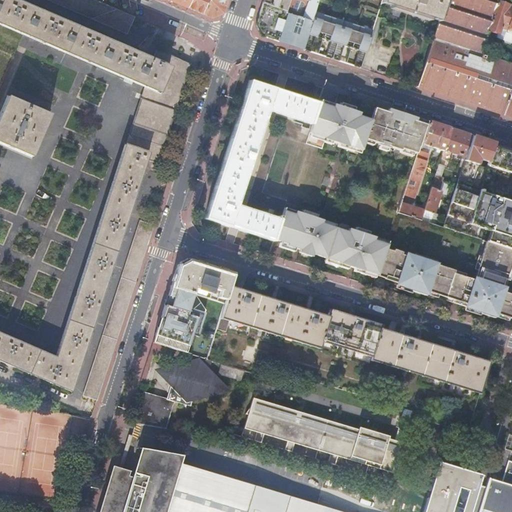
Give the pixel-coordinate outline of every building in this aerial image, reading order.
[(0,0),(0,24),(147,89),(141,106),(139,112),(135,123),(128,144),(126,143),(56,356),(0,332),(0,359),(71,390),(146,161),(156,164),(166,132),(169,123),(171,116),(187,66),(156,53),(153,61),(137,54),(105,40),(68,24),(35,10),(12,0),(0,0)] [(134,18),(93,0),(48,0),(127,34),(134,18)] [(198,12),(203,15),(209,0),(190,0),(187,8),(198,12)] [(209,0),(203,15),(211,18),(222,13),(226,1),(226,0),(209,0)] [(263,0),(263,3),(289,12),(313,21),(315,13),(318,4),(306,0),(263,0)] [(386,0),(395,3),(394,7),(410,12),(428,18),(429,14),(440,18),(445,0),(386,0)] [(445,0),(440,18),(435,32),(418,87),(445,96),(475,105),(490,58),(480,55),(488,30),(497,1),(494,0),(445,0)] [(511,6),(497,1),(488,30),(498,33),(504,35),(505,30),(507,30),(508,33),(511,34),(511,6)] [(262,36),(304,50),(309,35),(313,21),(289,14),(289,12),(263,3),(256,25),(262,36)] [(358,53),(354,66),(361,68),(362,64),(373,32),(315,13),(313,21),(309,35),(304,50),(310,52),(314,39),(315,37),(331,42),(330,45),(326,57),(339,61),(343,49),(344,46),(358,51),(358,53)] [(478,106),(503,115),(511,86),(511,65),(490,58),(475,105),(478,106)] [(238,230),(274,241),(282,217),(279,216),(278,219),(241,207),(237,205),(268,110),(272,112),(312,124),(318,103),(283,92),(279,91),(275,89),(250,81),(205,219),(227,226),(230,227),(234,228),(238,230)] [(511,86),(503,115),(511,117),(511,86)] [(31,156),(49,114),(7,96),(0,112),(0,142),(8,146),(31,156)] [(320,100),(318,103),(312,124),(306,143),(322,149),(324,142),(325,138),(332,141),(339,143),(355,148),(361,150),(364,143),(366,137),(375,140),(374,142),(379,144),(379,145),(380,145),(388,148),(389,148),(390,147),(401,151),(402,149),(413,153),(417,154),(418,151),(420,144),(426,125),(427,122),(417,118),(393,111),(389,109),(388,112),(375,108),(371,120),(362,117),(358,116),(359,113),(353,111),(339,106),(333,104),(320,100)] [(432,123),(427,122),(426,125),(420,144),(425,145),(423,149),(427,150),(427,149),(429,150),(430,147),(443,151),(450,129),(432,123)] [(469,135),(450,129),(443,151),(441,158),(449,161),(452,153),(465,158),(472,136),(469,135)] [(488,162),(494,143),(476,138),(472,136),(465,158),(464,161),(479,166),(481,160),(488,162)] [(366,137),(364,143),(373,146),(374,142),(375,140),(366,137)] [(355,148),(339,143),(338,146),(354,152),(355,148)] [(511,149),(500,145),(494,143),(488,162),(487,166),(511,173),(511,201),(479,191),(480,187),(486,168),(479,166),(464,161),(460,174),(458,180),(443,228),(465,235),(487,242),(498,245),(511,249),(511,149)] [(428,154),(418,151),(417,154),(404,196),(414,199),(428,154)] [(434,179),(424,210),(424,211),(433,213),(433,214),(436,205),(438,200),(441,191),(439,190),(441,182),(434,179)] [(424,210),(402,203),(398,213),(421,220),(424,211),(424,210)] [(282,217),(274,241),(280,243),(281,241),(287,243),(287,245),(295,248),(297,249),(300,250),(299,252),(311,256),(312,254),(326,258),(334,261),(340,264),(344,265),(349,266),(355,268),(363,270),(367,272),(378,275),(386,249),(388,245),(374,240),(375,237),(368,235),(355,231),(349,229),(348,232),(335,228),(321,223),(322,221),(322,220),(316,218),(302,213),(295,211),(294,214),(284,211),(282,217)] [(424,211),(421,220),(430,223),(433,213),(424,211)] [(83,394),(97,399),(154,224),(140,220),(83,394)] [(511,249),(498,245),(487,242),(482,257),(477,270),(477,271),(478,271),(481,272),(478,282),(474,281),(464,277),(455,274),(453,274),(454,271),(428,262),(414,257),(414,256),(413,256),(394,250),(393,251),(386,249),(378,275),(377,276),(385,278),(386,276),(398,280),(397,283),(396,285),(411,290),(410,291),(425,295),(426,291),(445,297),(466,304),(465,307),(469,309),(479,312),(479,313),(493,318),(495,314),(511,318),(511,295),(503,293),(504,290),(511,265),(511,249)] [(414,254),(413,256),(414,256),(414,257),(428,262),(429,259),(414,254)] [(225,303),(230,287),(234,272),(195,260),(190,259),(178,264),(173,279),(171,287),(193,294),(207,298),(225,303)] [(167,298),(152,343),(187,353),(192,335),(195,336),(198,327),(199,328),(204,313),(188,308),(193,294),(171,287),(169,291),(167,298)] [(207,360),(248,372),(306,389),(309,380),(404,409),(410,411),(469,428),(489,362),(485,361),(481,360),(459,353),(418,340),(381,329),(382,326),(355,318),(329,309),(326,317),(306,310),(273,300),(240,290),(236,289),(235,288),(230,287),(225,303),(207,360)] [(167,399),(173,402),(190,407),(192,401),(225,393),(227,387),(199,358),(177,364),(174,375),(170,386),(167,399)] [(154,370),(170,386),(174,375),(177,364),(154,370)] [(167,399),(150,394),(144,392),(134,423),(139,424),(166,429),(173,402),(167,399)] [(361,460),(360,463),(358,472),(365,474),(367,466),(368,462),(392,469),(400,442),(395,441),(252,398),(249,407),(245,414),(247,414),(244,425),(257,429),(254,440),(261,443),(263,434),(264,431),(288,438),(287,441),(284,450),(291,452),(293,443),(295,440),(319,447),(331,451),(327,463),(334,465),(337,456),(338,453),(361,460)] [(410,411),(404,409),(401,420),(407,421),(410,411)] [(395,441),(400,442),(404,430),(398,428),(395,441)] [(263,434),(287,441),(288,438),(264,431),(263,434)] [(318,451),(319,447),(295,440),(293,443),(318,451)] [(245,511),(252,487),(180,465),(177,475),(172,473),(178,454),(144,448),(136,473),(135,478),(128,476),(130,471),(121,468),(116,467),(102,511),(245,511)] [(337,456),(360,463),(361,460),(338,453),(337,456)] [(511,511),(511,462),(508,461),(501,482),(489,478),(488,478),(485,488),(476,486),(479,474),(456,467),(440,462),(424,511),(511,511)] [(391,473),(392,469),(368,462),(367,466),(391,473)] [(334,511),(252,487),(245,511),(269,511),(270,511),(278,511),(278,510),(279,509),(279,508),(280,507),(280,506),(281,506),(281,505),(282,504),(283,504),(284,503),(286,503),(287,503),(289,504),(290,504),(291,505),(292,506),(292,507),(293,507),(293,508),(293,509),(294,509),(294,510),(294,511),(334,511)] [(294,511),(294,510),(294,509),(293,509),(293,508),(293,507),(292,507),(292,506),(291,505),(290,504),(289,504),(287,503),(286,503),(284,503),(283,504),(282,504),(281,505),(281,506),(280,506),(280,507),(279,508),(279,509),(278,510),(278,511),(270,511),(269,511),(294,511)]
